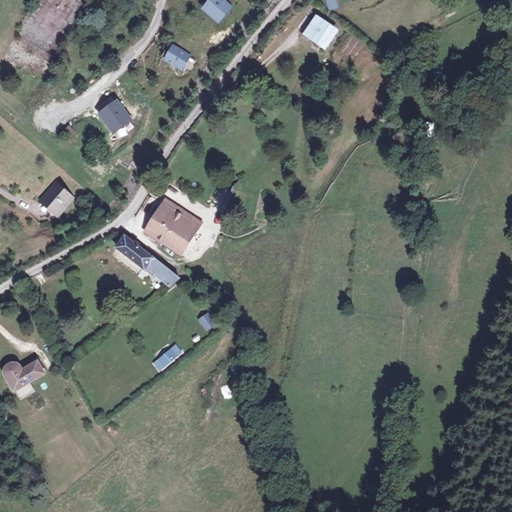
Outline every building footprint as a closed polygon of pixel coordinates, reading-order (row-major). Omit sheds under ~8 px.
[(228,10),(215,0),(211,0),(205,9),(220,22),(228,10)] [(338,5),(330,8),(333,15),(341,12),(338,5)] [(337,35),(319,21),(309,34),(327,48),(337,35)] [(188,60),(171,50),(166,59),(182,68),(188,60)] [(99,111),(115,99),(112,95),(96,107),(99,111)] [(123,123),(111,108),(103,114),(115,129),(123,123)] [(424,137),(431,139),(433,123),(426,122),(424,137)] [(71,197),(55,182),(41,200),(56,214),(71,197)] [(258,195),(233,189),(228,208),(253,214),(258,195)] [(202,225),(167,203),(149,231),(187,254),(189,250),(187,249),(202,225)] [(151,256),(124,236),(116,247),(151,273),(153,270),(173,285),(181,278),(151,256)] [(153,254),(151,256),(181,278),(183,277),(153,254)] [(210,313),(202,319),(210,329),(218,323),(210,313)] [(49,324),(45,326),(57,348),(61,346),(49,324)] [(177,342),(155,359),(161,366),(183,348),(177,342)] [(6,370),(5,374),(13,389),(42,373),(38,362),(41,361),(38,356),(20,366),(18,364),(14,363),(10,364),(7,366),(6,370)]
